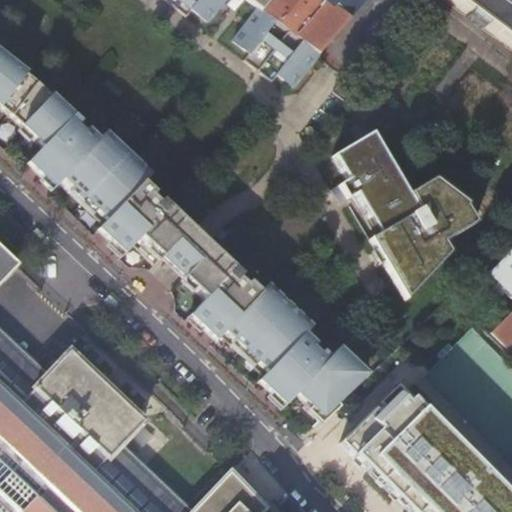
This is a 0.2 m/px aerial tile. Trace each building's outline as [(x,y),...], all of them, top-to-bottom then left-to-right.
[(161,0),(183,16),(189,9),(205,21),(221,0),(161,0)] [(243,0),(254,8),(259,12),(268,0),(243,0)] [(268,0),(259,12),(266,17),(315,55),(316,56),(365,0),(268,0)] [(511,0),(439,0),(511,53),(511,0)] [(259,12),(254,8),(230,40),(246,53),(240,60),(268,82),(274,74),(291,87),(315,55),(266,17),(259,12)] [(318,419),(362,376),(334,350),(325,360),(318,353),(315,357),(308,350),(311,347),(300,336),(307,329),(255,280),(248,287),(245,284),(242,287),(234,280),(237,277),(196,238),(158,202),(155,205),(147,198),(150,195),(139,185),(146,177),(124,156),(99,133),(93,140),(77,126),(74,130),(67,123),(70,119),(28,80),(0,46),(0,112),(39,148),(23,165),(49,189),(58,179),(103,221),(94,231),(121,256),(129,246),(151,266),(158,260),(169,270),(202,301),(195,308),(186,318),(213,342),(222,332),(264,373),(255,382),(283,407),(292,395),(318,419)] [(379,233),(375,235),(373,236),(365,241),(380,266),(402,302),(446,254),(440,244),(472,225),(464,206),(462,207),(430,180),(403,196),(367,134),(333,154),(347,179),(343,181),(334,187),(343,201),(352,196),(356,193),(379,233)] [(329,157),(343,181),(347,179),(333,154),(329,157)] [(352,196),(375,235),(379,233),(356,193),(352,196)] [(511,257),(507,252),(484,276),(493,285),(489,289),(498,297),(502,293),(511,303),(511,257)] [(0,511),(262,511),(263,511),(227,473),(190,511),(189,511),(125,511),(73,462),(89,447),(104,460),(119,445),(140,423),(65,353),(44,375),(30,390),(44,404),(29,420),(0,393),(0,278),(13,265),(0,253),(0,511)] [(511,308),(486,334),(511,358),(511,308)] [(44,375),(0,333),(0,393),(29,420),(44,404),(30,390),(44,375)] [(511,511),(511,414),(443,348),(342,452),(402,511),(511,511)] [(125,511),(189,511),(190,511),(119,445),(104,460),(89,447),(73,462),(125,511)] [(268,505),(263,511),(262,511),(311,511),(286,485),(268,505)]
